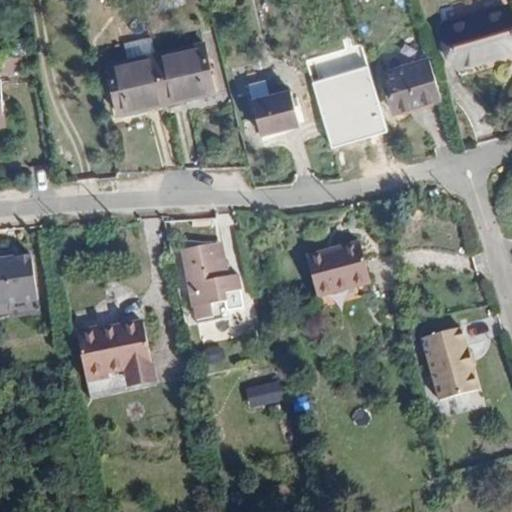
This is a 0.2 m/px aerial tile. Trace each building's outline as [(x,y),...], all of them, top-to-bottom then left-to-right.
[(511,50),(511,15),(510,7),(445,26),(456,67),(511,50)] [(156,53),(168,104),(214,93),(203,43),(156,53)] [(392,113),(442,98),(424,43),(375,58),(392,113)] [(119,115),(168,104),(156,53),(108,65),(119,115)] [(253,101),(270,97),(266,80),(249,85),(253,101)] [(291,92),(270,97),(253,101),(261,134),(299,124),(291,92)] [(360,243),(306,257),(320,308),(373,294),(360,243)] [(224,286),(216,246),(184,252),(195,308),(231,301),(228,286),(224,286)] [(0,307),(37,302),(31,256),(0,260),(0,307)] [(100,325),(97,326),(107,374),(109,374),(108,369),(125,366),(128,381),(143,379),(142,374),(153,372),(144,320),(119,324),(119,328),(101,331),(100,325)] [(107,374),(97,326),(76,329),(85,377),(107,374)] [(443,417),(487,407),(467,326),(424,336),(443,417)] [(204,350),(204,366),(225,366),(226,350),(204,350)] [(286,401),(280,383),(251,390),(256,408),(286,401)]
